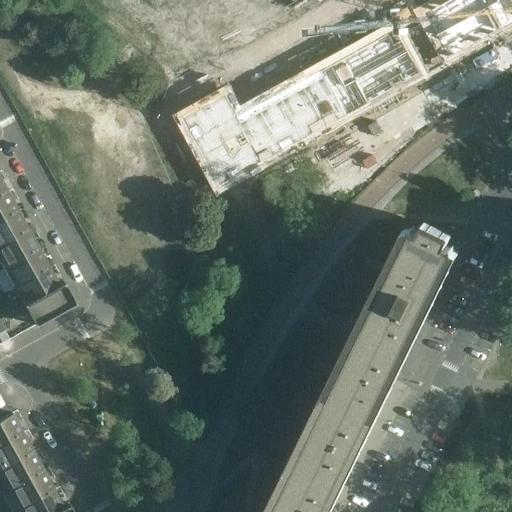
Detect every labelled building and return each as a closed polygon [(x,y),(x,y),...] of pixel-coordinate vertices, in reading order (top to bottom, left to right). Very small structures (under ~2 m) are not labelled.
[(449,57),(511,22),(511,0),(448,0),(425,13),(449,57)] [(301,82),(326,127),(421,75),(396,30),(301,82)] [(221,185),(262,163),(326,127),(301,82),(237,117),(225,96),(184,118),(221,185)] [(0,220),(18,211),(7,192),(0,196),(0,220)] [(0,245),(28,230),(18,211),(0,220),(0,245)] [(420,232),(447,245),(453,234),(426,220),(420,232)] [(391,273),(362,331),(404,352),(420,319),(425,309),(429,300),(453,252),(455,250),(455,245),(454,245),(451,247),(447,245),(420,232),(416,229),(415,226),(415,225),(411,228),(411,229),(411,232),(391,273)] [(39,249),(28,230),(0,245),(0,262),(4,269),(39,249)] [(14,288),(49,268),(39,249),(4,269),(14,288)] [(25,307),(60,287),(49,268),(14,288),(25,307)] [(14,288),(4,269),(0,270),(0,288),(3,294),(14,288)] [(76,304),(65,284),(60,287),(25,307),(35,325),(35,326),(76,304)] [(0,333),(0,342),(1,344),(9,340),(4,331),(0,333)] [(396,367),(404,352),(362,331),(355,347),(396,367)] [(325,511),(396,367),(355,347),(273,511),(325,511)] [(0,420),(0,445),(23,433),(12,414),(0,420)] [(23,433),(0,445),(0,470),(33,452),(23,433)] [(33,452),(0,470),(0,475),(9,491),(44,471),(33,452)] [(44,471),(9,491),(19,510),(54,491),(44,471)] [(0,495),(9,491),(0,475),(0,495)] [(15,511),(19,510),(9,491),(0,495),(9,511),(15,511)] [(20,511),(58,511),(64,509),(64,508),(54,491),(19,510),(20,511)]
